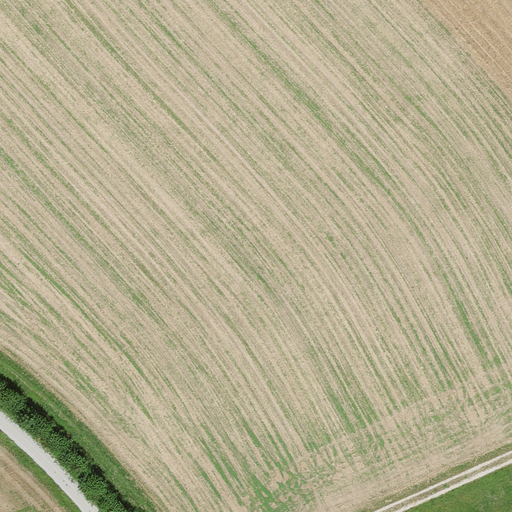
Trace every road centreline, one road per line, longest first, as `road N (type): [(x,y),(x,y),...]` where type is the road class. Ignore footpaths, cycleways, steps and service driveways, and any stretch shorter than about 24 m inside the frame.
road 1 (track): [(391,511),(511,458)]
road 2 (track): [(84,511),(0,422)]
